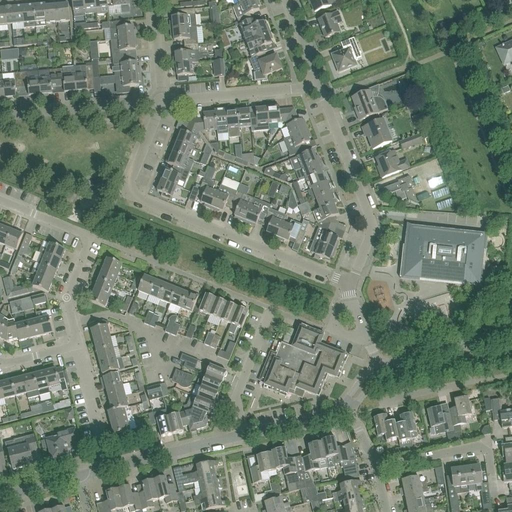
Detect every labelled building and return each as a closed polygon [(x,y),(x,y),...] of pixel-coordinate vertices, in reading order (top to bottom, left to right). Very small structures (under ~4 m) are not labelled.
[(80,15),(85,14),(83,0),(71,0),(73,11),(80,11),(80,15)] [(83,0),(85,14),(97,13),(95,0),(83,0)] [(108,8),(107,0),(95,0),(97,13),(101,13),(101,9),(108,8)] [(107,0),(108,8),(109,15),(122,13),(121,7),(129,6),(128,0),(107,0)] [(237,19),(239,25),(252,20),(250,14),(259,11),(257,7),(259,6),(257,0),(253,0),(233,8),(237,19)] [(308,0),(309,1),(310,0),(314,12),(331,6),(328,0),(308,0)] [(45,5),(34,6),(35,23),(36,28),(47,27),(46,24),(46,22),(47,22),(45,7),(45,5)] [(68,5),(56,6),(58,23),(70,21),(68,5)] [(36,28),(35,23),(34,6),(22,7),(24,24),(24,29),(36,28)] [(56,6),(45,7),(47,22),(46,22),(46,24),(58,23),(56,6)] [(7,16),(8,25),(24,24),(22,7),(11,8),(10,8),(10,9),(11,10),(11,16),(7,16)] [(7,16),(11,16),(11,10),(7,11),(6,9),(7,9),(7,8),(6,8),(6,9),(0,9),(0,25),(8,25),(7,16)] [(170,22),(170,30),(196,27),(195,9),(181,11),(181,17),(172,18),(172,22),(170,22)] [(336,25),(342,23),(338,13),(333,15),(332,15),(318,20),(325,39),(340,33),(336,25)] [(219,17),(210,18),(211,26),(220,25),(219,17)] [(270,32),(267,25),(265,26),(263,22),(256,25),(254,19),(252,20),(239,25),(241,31),(245,42),(270,32)] [(111,41),(119,40),(137,39),(136,31),(133,31),(133,27),(129,27),(129,21),(109,23),(110,29),(111,41)] [(184,40),(184,46),(198,45),(196,27),(170,30),(171,37),(174,37),(174,41),(184,40)] [(250,52),(252,58),(265,53),(263,48),(272,44),(270,40),(272,40),(270,32),(245,42),(250,52)] [(26,46),(25,41),(25,38),(13,39),(14,47),(26,46)] [(112,53),(112,59),(126,58),(126,51),(135,51),(135,46),(137,46),(137,39),(119,40),(120,52),(112,53)] [(334,54),(333,55),(333,57),(333,58),(336,66),(339,73),(344,71),(356,66),(354,61),(361,58),(359,53),(358,49),(354,39),(350,40),(341,44),(343,51),(334,54)] [(511,41),(496,49),(502,61),(510,57),(511,62),(511,41)] [(173,58),(174,65),(192,64),(192,63),(199,63),(199,60),(202,59),(199,54),(198,45),(184,46),(185,52),(175,53),(175,57),(173,58)] [(265,53),(252,58),(250,59),(255,71),(261,69),(261,71),(255,73),(255,81),(254,81),(267,80),(267,79),(265,79),(265,76),(282,70),(276,56),(267,59),(265,53)] [(114,73),(115,77),(140,74),(139,67),(137,67),(136,63),(127,64),(126,58),(112,59),(113,65),(113,68),(112,68),(112,73),(114,73)] [(217,61),(215,62),(217,77),(219,77),(225,76),(224,61),(217,61)] [(192,64),(174,65),(174,73),(177,73),(177,77),(193,76),(192,64)] [(85,66),(74,67),(76,94),(84,94),(84,91),(88,91),(87,81),(93,81),(93,79),(93,74),(92,67),(86,67),(85,66)] [(62,69),(56,70),(57,84),(63,83),(64,93),(68,93),(69,95),(76,94),(74,67),(62,68),(62,69)] [(56,70),(38,72),(41,98),(48,97),(48,94),(52,94),(51,85),(57,84),(56,70)] [(38,72),(20,73),(22,87),(28,87),(29,96),(33,96),(33,98),(41,98),(38,72)] [(14,74),(3,75),(5,101),(13,100),(12,98),(16,97),(16,88),(22,87),(20,73),(14,74)] [(140,74),(115,77),(116,92),(122,91),(122,94),(130,93),(129,87),(139,86),(138,82),(141,82),(140,74)] [(369,91),(352,98),(358,113),(357,114),(359,121),(378,114),(386,111),(383,103),(383,102),(382,101),(381,100),(380,99),(379,99),(378,99),(377,99),(372,99),(369,91)] [(269,124),(267,106),(259,107),(260,110),(256,110),(256,115),(250,116),(251,127),(251,133),(269,131),(269,124)] [(275,106),(267,106),(269,124),(281,123),(286,122),(294,109),(279,111),(279,108),(275,108),(275,106)] [(298,122),(294,109),(286,122),(287,126),(291,137),(308,131),(305,123),(303,124),(301,121),(298,122)] [(226,110),(215,111),(217,130),(217,135),(228,134),(228,138),(229,138),(226,110)] [(227,110),(226,110),(229,138),(240,138),(239,128),(238,112),(227,113),(227,110)] [(217,130),(215,111),(214,111),(215,114),(203,115),(204,119),(191,120),(190,121),(199,132),(199,131),(200,131),(205,131),(205,132),(217,130)] [(250,111),(238,112),(239,128),(251,127),(250,116),(250,111)] [(190,121),(189,124),(185,133),(179,131),(175,142),(193,149),(197,138),(196,138),(199,132),(190,121)] [(367,136),(373,150),(392,142),(383,121),(362,129),(365,137),(367,136)] [(310,138),(308,131),(291,137),(283,140),(290,157),(307,150),(305,145),(310,143),(308,139),(310,138)] [(399,141),(400,143),(403,150),(422,142),(419,134),(399,141)] [(170,152),(173,153),(188,160),(193,149),(175,142),(170,152)] [(295,171),(302,168),(317,162),(313,151),(290,160),(294,171),(295,171)] [(379,172),(382,179),(410,168),(406,159),(398,162),(394,152),(385,156),(376,159),(380,171),(379,172)] [(184,170),(188,160),(173,153),(171,158),(168,156),(166,163),(173,166),(174,166),(184,170)] [(206,167),(210,156),(204,154),(200,164),(206,167)] [(302,168),(306,179),(321,173),(320,169),(322,168),(319,161),(317,162),(302,168)] [(162,173),(159,180),(176,187),(180,176),(184,177),(186,171),(184,170),(174,166),(173,166),(171,172),(166,170),(165,174),(162,173)] [(310,190),(312,189),(325,184),(325,183),(321,173),(306,179),(310,190)] [(281,176),(279,180),(290,185),(295,183),(287,179),(281,176)] [(412,190),(414,189),(409,177),(397,181),(398,183),(385,189),(384,190),(382,189),(382,190),(392,194),(395,193),(396,196),(404,199),(407,198),(408,202),(418,206),(419,206),(416,204),(417,203),(412,190)] [(215,183),(204,179),(199,190),(197,195),(203,198),(201,203),(205,204),(204,207),(211,210),(218,193),(217,193),(212,191),(215,183)] [(176,187),(159,180),(156,187),(159,188),(157,192),(162,194),(161,197),(171,200),(172,198),(176,187)] [(312,189),(316,200),(332,193),(328,182),(325,183),(325,184),(312,189)] [(272,183),(266,196),(272,199),(278,186),(272,183)] [(293,186),(296,195),(301,193),(298,184),(293,186)] [(225,207),(231,209),(237,192),(220,185),(217,193),(218,193),(211,210),(218,212),(219,210),(223,212),(225,207)] [(199,190),(194,187),(191,193),(197,195),(199,190)] [(287,207),(293,211),(298,206),(291,190),(287,207)] [(237,220),(244,223),(254,198),(237,192),(231,209),(236,211),(234,216),(238,218),(237,220)] [(188,200),(194,203),(197,195),(191,193),(188,200)] [(301,193),(296,195),(300,205),(305,203),(301,193)] [(336,204),(332,193),(316,200),(320,209),(320,210),(334,205),(336,204)] [(45,201),(52,204),(54,199),(47,196),(45,201)] [(263,226),(269,209),(271,205),(254,198),(244,223),(252,226),(253,224),(256,225),(257,223),(263,226)] [(338,216),(334,205),(320,210),(320,209),(313,212),(313,213),(317,222),(335,229),(337,225),(334,217),(338,216)] [(283,223),(286,216),(269,209),(263,226),(268,228),(266,233),(270,235),(269,237),(276,240),(283,223)] [(290,237),(296,239),(299,231),(301,226),(290,221),(289,225),(283,223),(276,240),(284,243),(285,240),(288,242),(290,237)] [(319,244),(336,250),(338,243),(336,242),(338,238),(342,240),(345,233),(335,229),(317,222),(319,227),(313,242),(319,244)] [(0,229),(0,244),(6,246),(12,231),(8,230),(9,228),(2,225),(0,229)] [(482,278),(487,236),(409,227),(409,236),(405,236),(400,279),(436,282),(481,287),(482,278)] [(12,231),(6,246),(17,251),(23,234),(16,231),(16,233),(12,231)] [(296,239),(294,244),(300,246),(305,233),(299,231),(296,239)] [(26,235),(22,246),(26,247),(28,247),(33,237),(26,235)] [(39,253),(46,255),(61,261),(65,250),(50,244),(48,250),(41,247),(39,253)] [(336,250),(319,244),(315,255),(329,261),(331,257),(333,258),(336,250)] [(46,255),(41,266),(57,272),(61,261),(46,255)] [(107,259),(102,270),(118,276),(122,266),(107,259)] [(31,274),(37,276),(52,283),(57,272),(41,266),(39,271),(33,269),(31,274)] [(102,270),(98,281),(113,287),(118,276),(102,270)] [(52,283),(37,276),(33,287),(48,293),(52,283)] [(138,292),(149,296),(156,279),(149,276),(148,278),(144,277),(140,286),(138,292)] [(149,296),(160,300),(166,285),(162,284),(163,282),(156,279),(149,296)] [(98,281),(94,292),(109,298),(115,300),(117,295),(111,293),(113,287),(98,281)] [(160,300),(170,305),(177,288),(170,285),(170,287),(166,285),(160,300)] [(177,288),(170,305),(168,310),(178,315),(181,309),(187,294),(183,292),(184,290),(177,288)] [(109,298),(94,292),(90,302),(105,309),(109,298)] [(191,295),(187,294),(181,309),(192,313),(199,296),(192,293),(191,295)] [(46,296),(43,295),(32,298),(34,306),(48,303),(46,296)] [(199,312),(210,316),(216,299),(205,295),(199,312)] [(210,316),(220,320),(227,304),(216,299),(210,316)] [(129,315),(135,317),(138,308),(139,305),(134,303),(133,306),(129,315)] [(220,320),(230,324),(231,325),(238,308),(227,304),(220,320)] [(231,325),(230,324),(227,332),(234,335),(237,327),(242,329),(249,312),(238,308),(231,325)] [(36,314),(37,320),(41,336),(53,333),(49,317),(43,319),(41,312),(36,314)] [(144,324),(149,326),(154,314),(148,312),(147,315),(144,324)] [(154,314),(149,326),(155,329),(159,319),(160,317),(154,314)] [(0,338),(6,343),(18,340),(19,339),(15,326),(14,321),(9,323),(0,317),(0,338)] [(37,320),(26,323),(30,339),(41,336),(37,320)] [(165,333),(170,335),(175,323),(169,321),(165,333)] [(90,324),(94,342),(110,338),(107,326),(103,327),(101,322),(90,324)] [(26,323),(15,326),(19,339),(18,340),(19,342),(30,339),(26,323)] [(175,323),(170,335),(176,337),(180,328),(181,325),(175,323)] [(185,338),(191,340),(195,331),(196,328),(190,326),(185,338)] [(328,375),(336,379),(345,356),(343,355),(320,346),(322,339),(323,337),(300,327),(299,330),(292,348),(281,343),(277,354),(270,352),(259,381),(260,381),(265,384),(264,386),(287,395),(288,393),(293,395),(294,394),(297,395),(297,397),(302,399),(305,392),(314,396),(317,397),(326,374),(328,375)] [(204,345),(210,347),(214,335),(208,333),(207,336),(204,345)] [(214,335),(210,347),(215,350),(219,340),(220,338),(214,335)] [(94,342),(97,353),(113,349),(110,338),(94,342)] [(97,353),(100,364),(116,360),(113,349),(97,353)] [(217,357),(229,362),(233,350),(231,349),(230,351),(227,350),(225,353),(219,351),(217,357)] [(189,370),(194,359),(182,354),(180,360),(185,362),(183,367),(189,370)] [(116,360),(100,364),(103,375),(119,371),(116,360)] [(222,383),(224,378),(226,377),(227,374),(227,372),(210,366),(206,375),(206,376),(222,383)] [(62,368),(45,372),(49,388),(59,385),(61,392),(68,391),(62,368)] [(173,376),(185,381),(191,383),(193,377),(185,374),(176,370),(173,376)] [(45,372),(33,375),(39,396),(50,393),(49,388),(45,372)] [(119,374),(101,379),(102,386),(105,386),(106,390),(122,386),(119,374)] [(33,375),(22,378),(26,394),(28,399),(39,396),(33,375)] [(185,381),(173,376),(171,382),(179,385),(183,386),(185,381)] [(218,394),(220,388),(222,387),(223,385),(222,383),(206,376),(201,387),(218,394)] [(22,378),(11,381),(15,397),(26,394),(22,378)] [(11,381),(0,384),(4,400),(15,397),(11,381)] [(166,384),(160,385),(163,398),(169,396),(168,394),(166,384)] [(163,398),(160,385),(146,389),(149,398),(149,401),(163,398)] [(106,390),(109,401),(125,397),(122,386),(106,390)] [(217,398),(218,396),(218,394),(201,387),(197,398),(214,404),(216,399),(217,398)] [(109,401),(112,411),(128,407),(125,397),(109,401)] [(465,417),(472,415),(468,397),(454,400),(455,405),(456,409),(450,410),(448,410),(449,414),(450,418),(452,427),(466,424),(465,417)] [(213,409),(214,406),(213,405),(214,404),(197,398),(192,411),(185,413),(188,426),(190,432),(196,430),(206,427),(209,418),(206,417),(207,414),(209,415),(212,409),(213,409)] [(490,399),(484,400),(486,412),(492,411),(490,399)] [(491,401),(494,422),(501,421),(502,429),(511,427),(511,411),(501,413),(499,400),(491,401)] [(108,412),(111,424),(127,420),(124,409),(128,408),(128,407),(112,411),(108,412)] [(452,427),(450,418),(449,414),(443,416),(441,408),(427,411),(428,416),(431,429),(438,427),(440,434),(453,431),(452,427)] [(64,412),(66,421),(75,419),(73,410),(64,412)] [(188,426),(185,413),(168,417),(172,435),(177,434),(178,434),(182,434),(183,432),(184,432),(182,427),(188,426)] [(417,432),(413,414),(400,417),(401,425),(396,426),(396,427),(397,430),(396,431),(398,440),(399,444),(411,441),(411,439),(416,438),(415,433),(417,432)] [(398,440),(396,431),(397,430),(396,427),(396,426),(395,422),(394,422),(388,423),(386,416),(374,419),(378,437),(385,435),(386,442),(398,440)] [(172,435),(168,417),(156,420),(161,438),(167,436),(168,437),(171,436),(172,435)] [(127,420),(111,424),(114,435),(130,431),(127,420)] [(57,437),(46,440),(42,441),(44,450),(49,449),(51,460),(69,456),(67,450),(70,449),(69,445),(78,443),(75,429),(56,434),(57,437)] [(23,439),(4,443),(7,452),(9,452),(13,470),(25,467),(25,468),(29,467),(29,466),(33,465),(30,453),(37,451),(34,438),(33,435),(23,438),(23,439)] [(322,443),(327,468),(334,467),(334,465),(340,464),(341,469),(343,468),(346,480),(359,478),(355,460),(357,460),(351,446),(337,449),(335,438),(321,441),(321,443),(322,443)] [(299,459),(304,480),(307,480),(308,477),(307,473),(327,468),(322,443),(321,443),(308,446),(310,457),(299,459)] [(505,458),(506,465),(511,463),(511,444),(501,446),(503,458),(505,458)] [(306,489),(304,482),(304,480),(299,459),(299,457),(296,458),(288,460),(285,449),(271,452),(272,454),(276,470),(283,469),(284,476),(292,474),(296,491),(306,489)] [(276,472),(276,470),(272,454),(256,457),(259,468),(250,470),(253,485),(269,481),(268,474),(276,472)] [(188,475),(189,480),(215,474),(213,468),(217,467),(216,462),(197,466),(196,467),(197,473),(188,475)] [(511,463),(506,465),(503,465),(505,475),(502,475),(504,484),(508,484),(509,491),(510,490),(511,497),(511,463)] [(460,488),(468,487),(465,468),(464,469),(463,467),(458,467),(458,469),(451,470),(455,495),(461,494),(460,488)] [(465,468),(468,487),(476,486),(477,492),(481,492),(482,491),(479,467),(465,468)] [(173,470),(176,483),(184,481),(180,468),(173,470)] [(434,469),(437,485),(444,484),(441,468),(434,469)] [(176,483),(179,494),(182,493),(183,492),(181,486),(190,484),(191,484),(200,482),(201,489),(221,485),(220,480),(216,481),(215,474),(189,480),(184,481),(176,483)] [(166,478),(154,481),(159,500),(164,499),(166,505),(178,502),(176,494),(174,485),(168,487),(166,478)] [(400,490),(401,493),(427,488),(426,483),(420,484),(419,478),(402,481),(403,489),(400,490)] [(144,492),(138,494),(142,511),(154,508),(152,502),(159,500),(154,481),(141,484),(144,492)] [(341,492),(332,494),(333,499),(358,494),(357,487),(361,487),(360,482),(340,486),(341,492)] [(272,493),(257,496),(256,494),(253,496),(255,503),(281,495),(278,483),(270,485),(272,493)] [(221,485),(201,489),(202,495),(193,497),(194,502),(219,497),(218,490),(222,490),(221,485)] [(130,487),(118,490),(123,510),(129,508),(129,511),(137,511),(142,511),(138,494),(132,495),(130,487)] [(315,487),(306,488),(310,504),(318,502),(319,502),(315,487)] [(405,496),(406,503),(423,500),(422,494),(428,493),(427,488),(401,493),(402,496),(405,496)] [(123,510),(118,490),(106,493),(108,502),(102,503),(102,505),(98,507),(97,505),(98,511),(116,511),(117,511),(123,510)] [(182,493),(179,494),(176,494),(178,502),(179,505),(184,504),(182,493)] [(343,502),(345,508),(365,504),(364,499),(360,500),(358,494),(333,499),(334,504),(343,502)] [(483,495),(481,496),(483,511),(487,511),(492,511),(490,500),(489,495),(483,495)] [(184,504),(179,505),(180,511),(184,511),(187,511),(186,511),(196,509),(195,507),(201,505),(202,511),(206,511),(226,507),(225,502),(221,503),(219,497),(194,502),(184,504)] [(263,511),(276,511),(290,508),(289,503),(283,505),(281,499),(264,503),(267,511),(263,511)] [(450,500),(451,511),(459,511),(458,499),(450,500)] [(405,511),(404,511),(419,511),(432,509),(431,504),(424,506),(423,500),(406,503),(408,511),(405,511)] [(320,511),(318,502),(310,504),(312,511),(320,511)]
